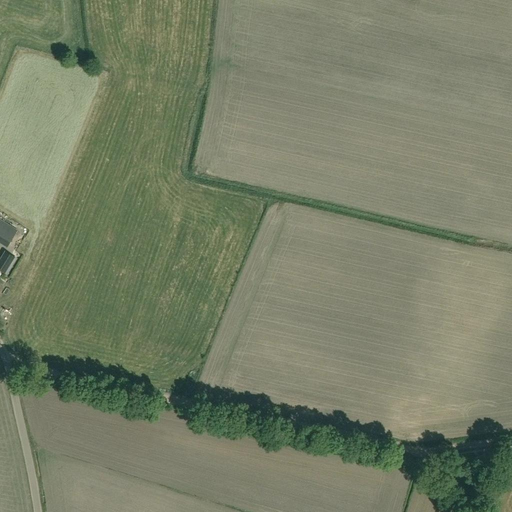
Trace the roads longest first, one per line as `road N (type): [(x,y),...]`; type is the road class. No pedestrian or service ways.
road 1 (track): [(3,354),(64,380),(441,450)]
road 2 (unclassified): [(38,511),(0,344)]
